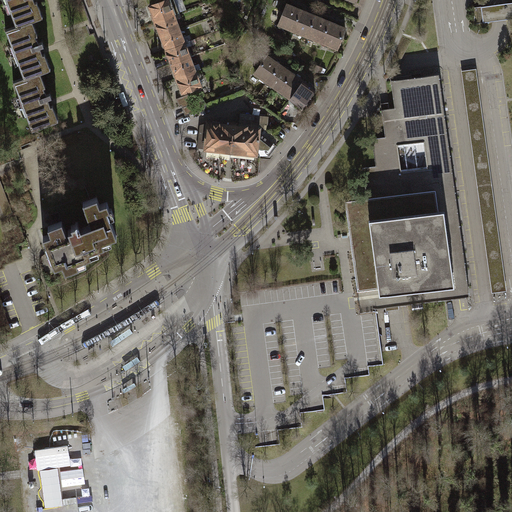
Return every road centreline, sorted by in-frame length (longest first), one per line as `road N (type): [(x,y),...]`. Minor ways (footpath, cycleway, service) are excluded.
road 1 (residential): [(0,403),(41,405),(120,380),(188,326),(210,295)]
road 2 (residential): [(206,260),(150,271),(0,360)]
road 3 (secondary): [(390,0),(332,117),(276,191)]
road 4 (secondary): [(107,0),(174,177)]
